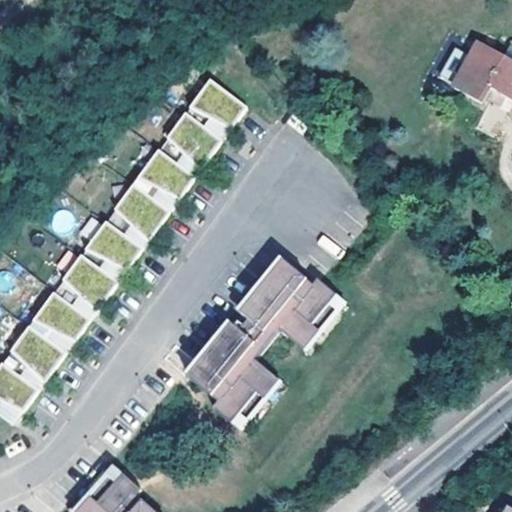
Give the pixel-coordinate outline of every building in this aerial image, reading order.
[(511,66),(483,47),(456,87),(481,104),(491,89),(511,101),(511,66)] [(210,81),(0,366),(0,415),(13,425),(34,397),(58,365),(85,327),(107,298),(131,265),(162,223),(189,187),(217,149),(240,117),(247,108),(210,81)] [(231,326),(188,379),(218,403),(213,408),(239,430),(279,381),(253,360),(278,330),(303,351),(344,302),(318,281),(313,286),(283,262),(240,315),(248,321),(244,327),(239,332),(231,326)] [(0,290),(14,290),(13,273),(0,273),(0,290)] [(141,491),(116,469),(77,511),(153,511),(136,497),(141,491)]
